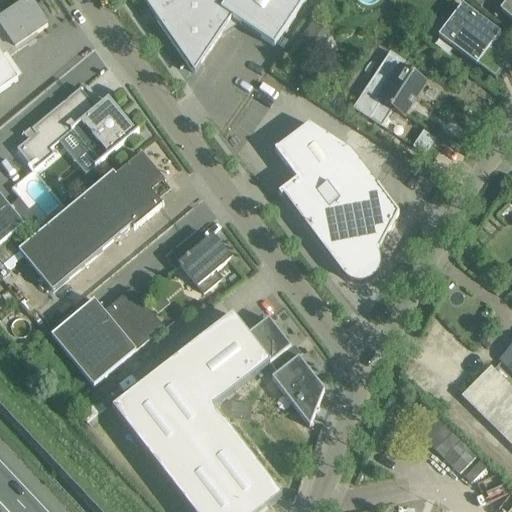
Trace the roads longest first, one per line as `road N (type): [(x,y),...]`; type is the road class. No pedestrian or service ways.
road 1 (unclassified): [(354,373),(161,119),(85,0)]
road 2 (unclassified): [(354,373),(382,355),(511,146)]
road 3 (unknown): [(116,48),(21,128),(14,144),(19,169)]
road 4 (unknown): [(212,186),(92,286)]
road 5 (unclassified): [(306,511),(354,373)]
road 6 (unknown): [(313,493),(408,481),(426,486),(443,511)]
